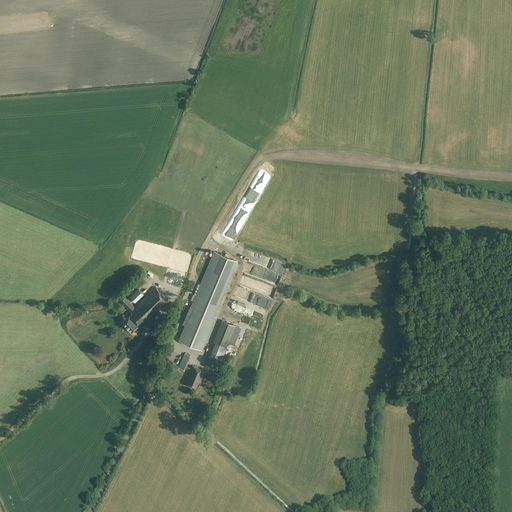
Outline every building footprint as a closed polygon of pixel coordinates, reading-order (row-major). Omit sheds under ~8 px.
[(180,341),(201,350),(215,317),(214,317),(237,261),(214,252),(192,307),(190,306),(183,324),(186,325),(180,341)] [(269,262),(266,269),(278,274),(281,267),(269,262)] [(264,273),(262,278),(276,285),(278,279),(264,273)] [(241,276),(238,285),(271,297),(274,288),(241,276)] [(132,332),(138,326),(145,319),(147,322),(169,301),(156,287),(155,287),(134,307),(125,297),(121,301),(130,311),(132,314),(129,316),(123,322),(132,332)] [(132,299),(131,300),(134,303),(142,294),(136,289),(129,296),(132,299)] [(157,326),(161,330),(166,324),(163,320),(157,326)] [(208,366),(217,370),(235,326),(223,321),(214,341),(218,342),(208,366)] [(179,368),(183,370),(190,355),(185,353),(179,368)] [(185,384),(195,388),(198,382),(200,383),(205,371),(193,365),(185,384)]
